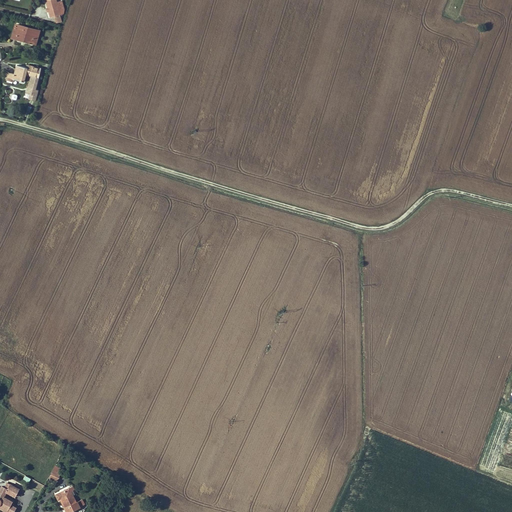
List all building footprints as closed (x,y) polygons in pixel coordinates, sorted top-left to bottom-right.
[(50,18),(54,17),(65,15),(66,13),(64,2),(58,4),(57,0),(44,0),(45,1),(47,1),(50,18)] [(18,25),(14,38),(37,45),(41,31),(18,25)] [(16,74),(14,79),(25,82),(27,75),(32,76),(28,93),(31,94),(38,96),(39,90),(37,89),(40,78),(43,68),(31,65),(30,67),(19,64),(16,74)] [(61,471),(56,468),(51,478),(55,480),(58,481),(61,474),(61,471)] [(0,508),(1,508),(2,508),(2,507),(1,510),(3,511),(17,511),(18,511),(13,508),(15,505),(6,500),(9,495),(17,500),(22,492),(10,486),(7,491),(4,489),(1,495),(0,494),(0,508)] [(67,508),(65,509),(66,511),(74,511),(84,508),(82,502),(77,504),(70,489),(56,496),(58,501),(61,500),(63,499),(67,508)]
